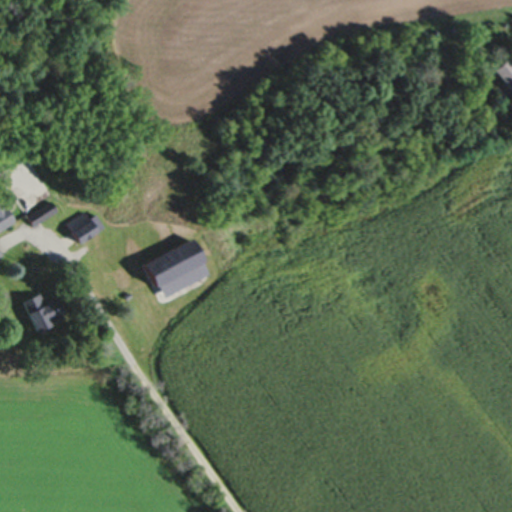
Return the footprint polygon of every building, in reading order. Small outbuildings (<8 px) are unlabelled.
[(511,67),(504,59),(489,72),(511,97),(511,67)] [(0,230),(12,224),(0,203),(0,230)] [(34,211),(38,220),(53,215),(49,205),(34,211)] [(95,234),(83,213),(62,224),(73,245),(95,234)] [(157,303),(206,279),(187,240),(138,264),(157,303)] [(31,333),(58,320),(48,298),(39,302),(35,294),(16,303),(31,333)]
